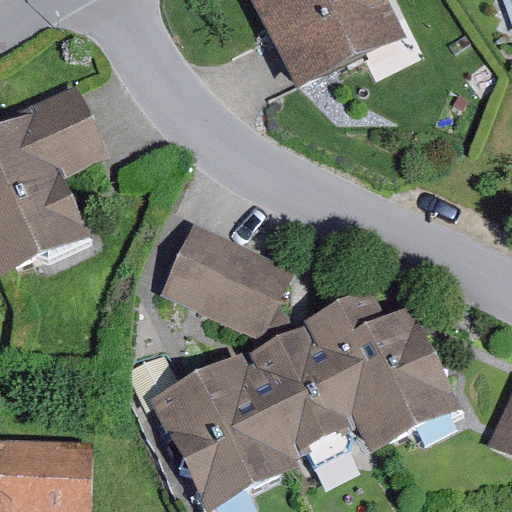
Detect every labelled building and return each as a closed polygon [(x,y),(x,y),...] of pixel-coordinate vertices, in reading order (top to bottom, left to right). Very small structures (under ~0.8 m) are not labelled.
[(382,0),(244,0),(297,106),(408,50),(382,0)] [(0,293),(91,250),(64,191),(112,169),(77,96),(15,125),(19,132),(0,141),(0,293)] [(164,305),(266,350),(297,281),(195,236),(164,305)] [(243,367),(152,414),(202,511),(238,511),(300,480),(296,472),(359,440),(374,468),(462,422),(411,323),(388,334),(372,303),(304,337),(305,340),(249,369),(253,378),(249,379),(243,367)] [(488,455),(511,466),(511,404),(497,435),(488,455)] [(0,454),(0,511),(91,511),(93,457),(0,454)]
